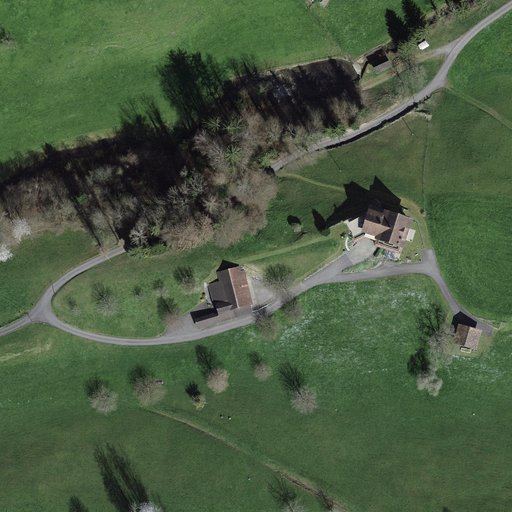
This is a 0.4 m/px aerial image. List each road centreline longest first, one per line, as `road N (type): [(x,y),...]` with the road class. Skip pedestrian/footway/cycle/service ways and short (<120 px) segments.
road 1 (unclassified): [(511,5),(397,117),(70,274),(44,299),(44,313)]
road 2 (unclassified): [(44,313),(72,333),(119,343),(186,341),(244,325),(317,278),(432,268),(458,312),(489,329)]
